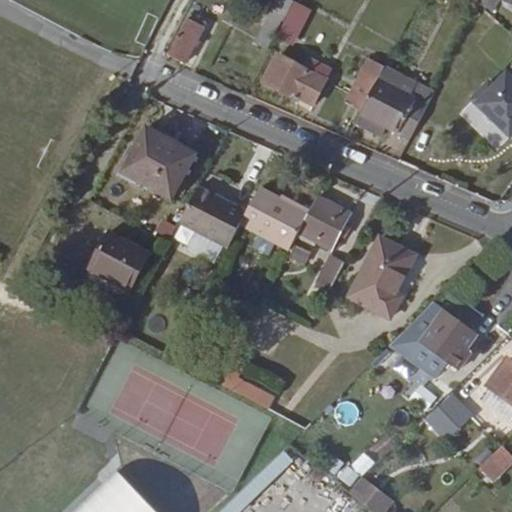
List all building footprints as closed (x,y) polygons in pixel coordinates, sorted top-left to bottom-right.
[(511,0),(484,0),(482,5),(495,12),(500,0),(511,5),(511,2),(511,0)] [(296,2),(280,33),(296,41),(313,11),(296,2)] [(255,43),(269,50),(284,19),(271,12),(255,43)] [(188,19),(170,55),(187,64),(206,28),(188,19)] [(278,55),(328,81),(330,75),(325,73),(328,68),(284,44),(278,55)] [(328,81),(278,55),(264,82),(300,102),(301,100),(314,107),(328,81)] [(505,119),(511,111),(511,55),(476,90),(505,119)] [(364,112),(387,68),(368,58),(344,102),(364,112)] [(388,66),(387,68),(364,112),(357,124),(380,136),(384,128),(410,141),(437,92),(388,66)] [(198,155),(147,128),(122,174),(173,201),(198,155)] [(242,226),(250,211),(201,186),(180,225),(229,250),(242,226)] [(290,251),(299,234),(310,214),(262,188),(250,211),(242,226),(290,251)] [(310,214),(299,234),(332,251),(353,213),(320,195),(310,214)] [(110,234),(90,271),(131,292),(150,255),(110,234)] [(381,239),(350,297),(391,319),(402,298),(397,294),(416,257),(381,239)] [(331,255),(316,282),(331,291),(346,263),(331,255)] [(460,371),(473,353),(468,351),(478,337),(444,311),(421,342),(460,371)] [(511,360),(509,358),(488,387),(511,404),(511,360)] [(231,362),(220,384),(270,410),(276,398),(240,378),(245,370),(231,362)] [(423,414),(438,399),(422,384),(407,399),(423,414)] [(452,393),(423,420),(443,443),(473,416),(452,393)] [(511,455),(503,446),(480,468),(496,485),(511,469),(511,455)] [(240,511),(292,462),(283,452),(220,511),(240,511)] [(353,459),(349,466),(333,456),(325,470),(354,487),(366,466),(353,459)] [(362,476),(348,494),(371,511),(384,511),(393,501),(362,476)] [(124,511),(104,491),(82,511),(124,511)]
